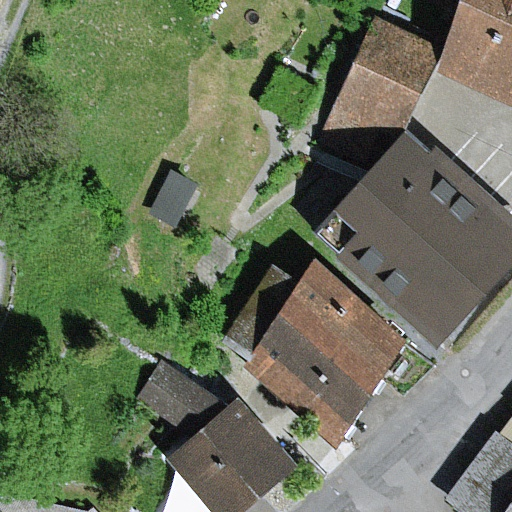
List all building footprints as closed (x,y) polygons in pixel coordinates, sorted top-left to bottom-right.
[(444,19),(459,25),(468,0),(439,0),(449,4),(444,19)] [(511,94),(511,11),(484,0),(468,0),(459,25),(445,63),(511,94)] [(511,0),(484,0),(511,11),(511,0)] [(439,53),(376,23),(360,54),(333,41),(315,78),(342,91),(320,136),(362,156),(378,123),(400,133),(439,53)] [(511,219),(431,148),(340,251),(453,351),(511,284),(511,219)] [(410,356),(313,277),(240,365),(337,444),(410,356)] [(246,404),(159,377),(141,407),(201,437),(178,463),(219,511),(261,511),(307,474),(246,404)] [(511,511),(511,455),(497,445),(447,511),(511,511)]
